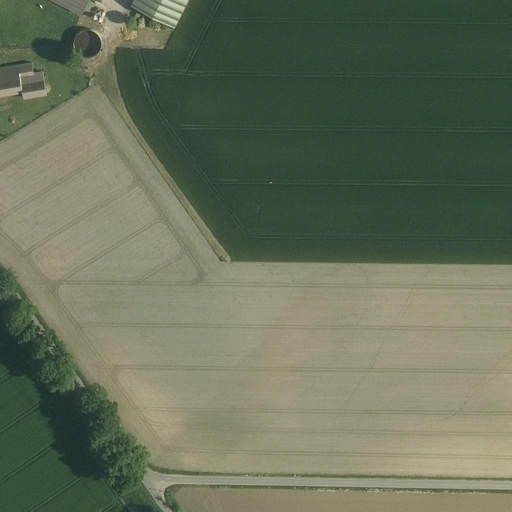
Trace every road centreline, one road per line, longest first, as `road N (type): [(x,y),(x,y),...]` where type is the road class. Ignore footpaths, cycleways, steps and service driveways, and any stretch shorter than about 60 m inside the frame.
road 1 (unclassified): [(511,487),(165,480),(150,488)]
road 2 (unclassified): [(150,488),(11,288)]
